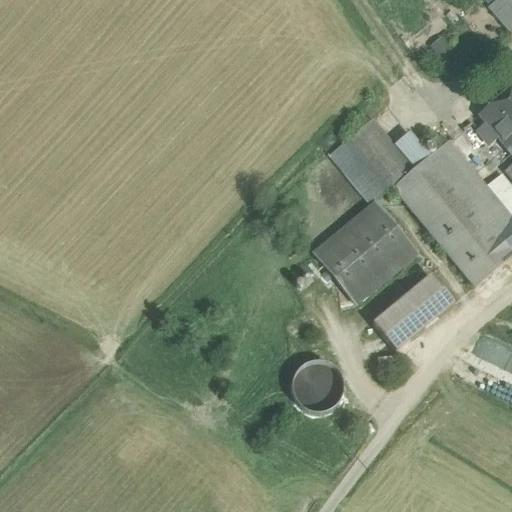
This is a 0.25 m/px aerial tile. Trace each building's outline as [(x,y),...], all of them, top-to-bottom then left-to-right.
[(510,40),(511,38),(511,4),(508,0),(501,0),(487,12),(510,40)] [(511,91),(477,120),(484,128),(477,134),(489,149),(496,142),(510,159),(511,156),(511,91)] [(391,147),(371,124),(350,141),(392,192),(413,174),(391,147)] [(408,133),(391,147),(413,174),(431,159),(408,133)] [(392,192),(350,141),(332,157),(374,207),(392,192)] [(463,166),(447,146),(431,159),(447,179),(463,166)] [(511,259),(511,222),(511,223),(485,192),(471,175),(455,188),(447,179),(431,159),(413,174),(392,192),(474,291),(511,259)] [(463,166),(447,179),(455,188),(471,175),(463,166)] [(511,197),(498,181),(485,192),(511,223),(511,222),(511,197)] [(374,207),(313,257),(355,309),(416,258),(374,207)] [(430,280),(372,329),(395,357),(453,308),(430,280)] [(474,357),(511,373),(511,352),(482,339),(474,357)] [(341,403),(343,393),(341,383),(335,375),(326,369),(316,367),(306,369),(298,375),(293,384),(291,394),(293,403),(299,412),(307,417),(317,419),(327,417),(335,411),(341,403)]
